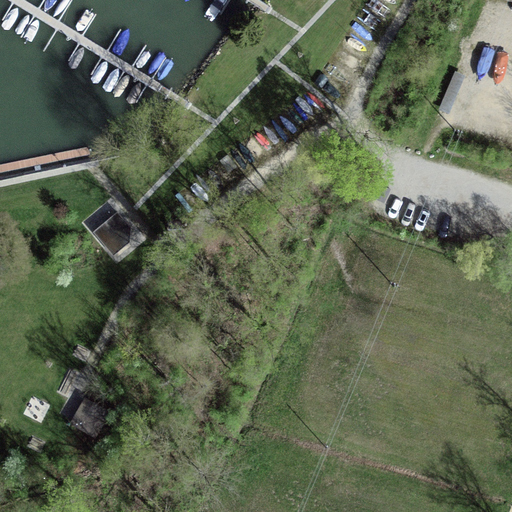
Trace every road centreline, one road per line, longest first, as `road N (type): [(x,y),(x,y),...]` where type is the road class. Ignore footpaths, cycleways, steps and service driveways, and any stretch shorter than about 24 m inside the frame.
road 1 (track): [(338,126),(161,253)]
road 2 (track): [(161,253),(122,303),(49,438)]
road 3 (track): [(511,208),(338,126)]
road 4 (track): [(338,126),(407,0)]
